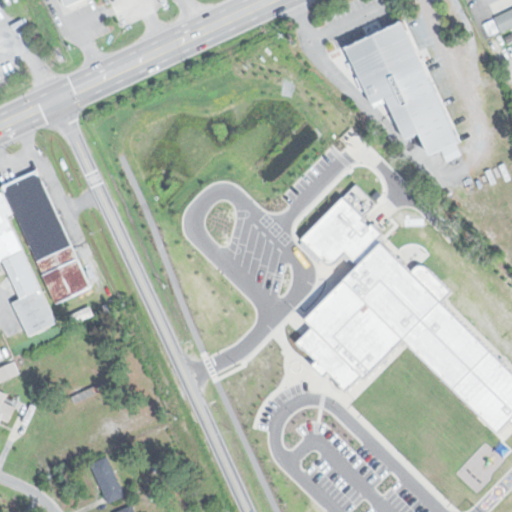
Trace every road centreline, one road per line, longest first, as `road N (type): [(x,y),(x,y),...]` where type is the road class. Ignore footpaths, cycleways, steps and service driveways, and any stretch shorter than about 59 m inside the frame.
road 1 (residential): [(55,99),(245,511)]
road 2 (primary): [(0,124),(267,0)]
